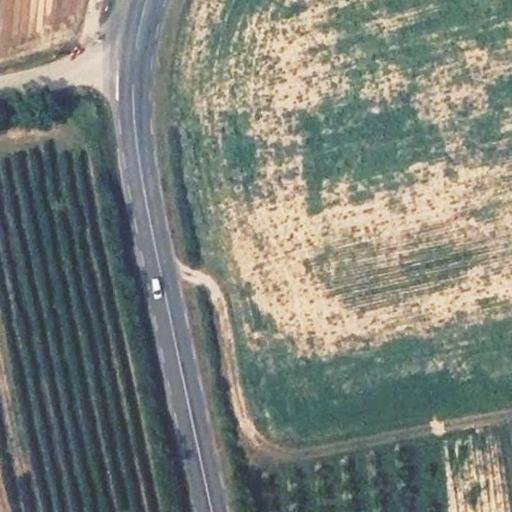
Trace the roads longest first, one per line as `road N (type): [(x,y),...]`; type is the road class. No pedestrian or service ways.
road 1 (track): [(161,266),(215,291),(234,405),(262,444),(302,457),(511,412)]
road 2 (secondary): [(214,511),(139,158),(133,70)]
road 3 (residential): [(0,93),(133,70)]
